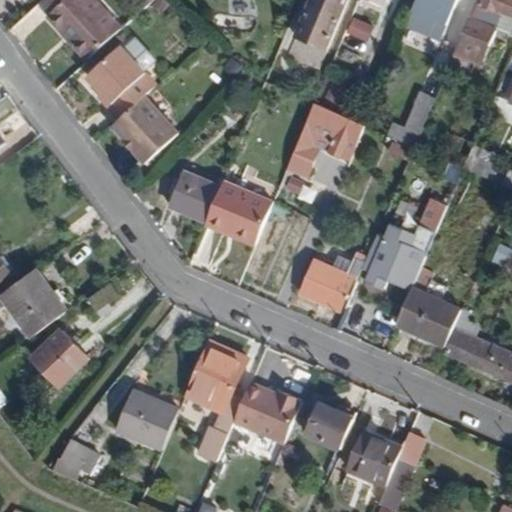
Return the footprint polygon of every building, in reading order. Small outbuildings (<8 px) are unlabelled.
[(50,14),(55,10),(45,0),(43,0),(40,3),(50,14)] [(90,58),(122,29),(95,0),(45,0),(55,10),(50,14),(65,30),(69,27),(76,35),(72,38),(90,58)] [(312,0),(297,38),(329,52),(350,0),(312,0)] [(361,0),(360,2),(379,11),(383,0),(361,0)] [(428,25),(445,32),(458,0),(418,0),(414,10),(431,17),(428,25)] [(484,44),(489,47),(495,33),(507,38),(511,25),(511,0),(478,0),(455,55),(475,64),(484,44)] [(347,33),(368,42),(376,25),(354,16),(347,33)] [(72,38),(76,35),(69,27),(65,30),(72,38)] [(128,112),(146,96),(158,85),(123,46),(89,76),(100,88),(114,104),(118,100),(128,112)] [(273,79),(286,85),(293,68),(280,62),(273,79)] [(352,118),(361,96),(334,84),(325,103),(339,110),(338,112),(352,118)] [(121,119),(128,112),(118,100),(114,104),(100,88),(96,92),(121,119)] [(390,137),(415,148),(436,98),(422,92),(406,129),(395,124),(390,137)] [(146,166),(181,134),(146,96),(128,112),(121,119),(111,127),(146,166)] [(320,148),(350,161),(365,127),(315,105),(288,170),(299,175),(308,157),(314,160),(320,148)] [(429,155),(465,170),(476,144),(441,130),(429,155)] [(405,160),(409,149),(395,143),(390,153),(405,160)] [(449,208),(455,211),(472,173),(465,170),(449,208)] [(171,204),(209,220),(221,189),(184,174),(180,182),(175,180),(170,193),(175,195),(171,204)] [(280,190),(309,201),(315,185),(286,174),(280,190)] [(229,230),(257,242),(273,203),(224,182),(221,189),(207,223),(228,232),(229,230)] [(491,218),(485,215),(492,200),(472,191),(461,216),(486,228),(491,218)] [(429,230),(438,233),(449,208),(432,199),(424,216),(421,214),(416,223),(429,230)] [(414,290),(423,268),(438,233),(429,230),(424,240),(390,226),(384,240),(371,272),(414,290)] [(256,245),(257,242),(229,230),(228,232),(256,245)] [(363,269),(371,272),(384,240),(377,237),(368,259),(363,269)] [(12,273),(16,269),(6,255),(1,259),(12,273)] [(303,294),(340,312),(355,280),(358,282),(363,269),(368,259),(358,255),(348,276),(317,262),(303,294)] [(0,281),(12,273),(1,259),(0,256),(0,281)] [(464,310),(442,300),(447,288),(431,281),(435,273),(423,268),(414,290),(398,326),(446,349),(455,329),(464,310)] [(32,338),(69,310),(38,269),(1,296),(32,338)] [(460,330),(474,337),(478,328),(466,322),(470,313),(464,310),(455,329),(460,330)] [(62,388),(91,357),(63,330),(34,359),(62,388)] [(501,378),(511,355),(511,353),(474,337),(460,330),(448,355),(501,378)] [(245,400),(235,395),(251,359),(210,340),(187,396),(225,414),(217,430),(211,428),(200,453),(219,462),(245,400)] [(511,382),(511,355),(501,378),(511,382)] [(257,422),(289,436),(305,398),(274,383),(257,422)] [(0,389),(0,407),(8,402),(0,389)] [(118,431),(164,451),(181,410),(136,390),(118,431)] [(302,433),(343,451),(357,418),(323,405),(317,419),(310,416),(302,433)] [(388,487),(400,459),(405,449),(366,432),(349,471),(388,487)] [(411,463),(416,465),(426,440),(411,433),(405,449),(400,459),(411,463)] [(93,476),(103,456),(73,441),(63,461),(93,476)] [(380,506),(391,510),(411,463),(400,459),(388,487),(380,506)]
